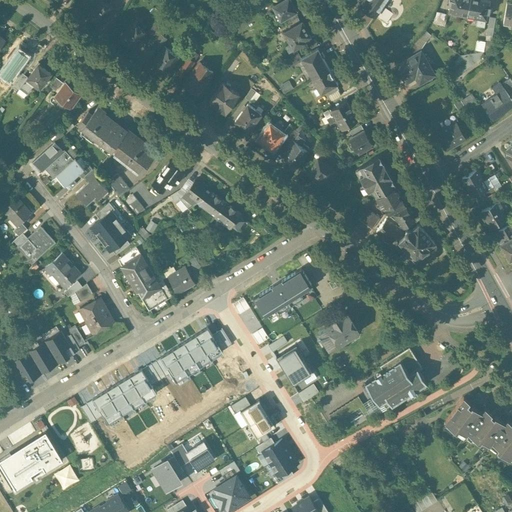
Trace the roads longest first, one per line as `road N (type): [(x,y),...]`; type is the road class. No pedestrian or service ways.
road 1 (residential): [(322,226),(7,0)]
road 2 (residential): [(252,511),(306,477),(313,455),(213,294)]
road 3 (residential): [(502,309),(440,311),(322,226)]
road 4 (secondary): [(334,0),(433,174)]
road 5 (residential): [(31,181),(106,272),(142,337)]
road 6 (residential): [(142,337),(0,425)]
road 7 (secondary): [(433,174),(492,290)]
road 8 (residential): [(322,226),(213,294)]
